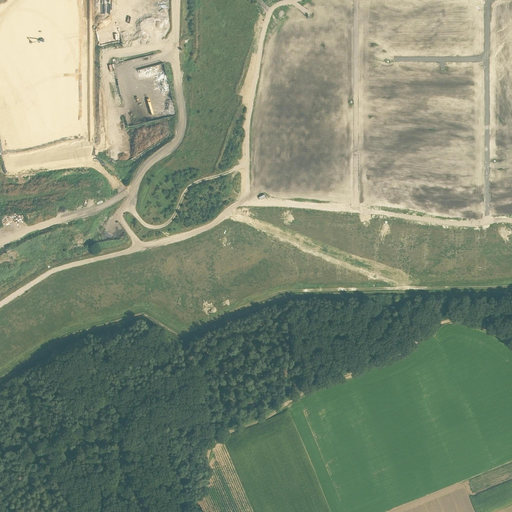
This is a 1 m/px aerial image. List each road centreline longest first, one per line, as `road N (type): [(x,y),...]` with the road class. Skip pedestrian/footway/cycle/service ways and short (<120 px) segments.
road 1 (track): [(511,286),(281,291),(183,331),(141,309),(71,330),(0,373)]
road 2 (track): [(137,189),(132,198),(144,226),(162,229),(194,182),(245,162),(269,15),(258,0)]
road 3 (track): [(511,343),(465,320),(438,322),(400,354),(299,396)]
